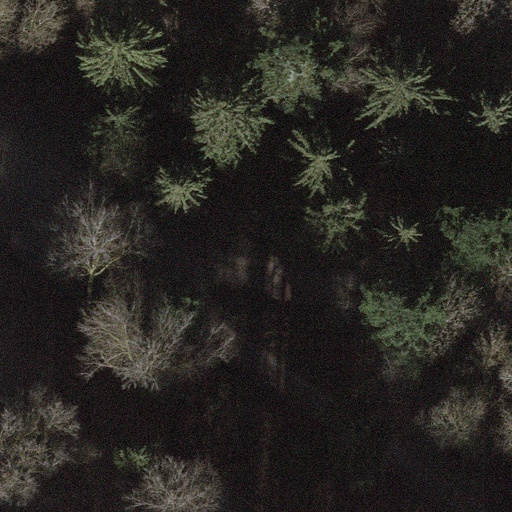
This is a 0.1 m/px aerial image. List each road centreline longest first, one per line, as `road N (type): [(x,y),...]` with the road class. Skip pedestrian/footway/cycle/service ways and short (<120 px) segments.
road 1 (track): [(32,204),(103,236),(160,294),(339,412),(462,511)]
road 2 (track): [(103,236),(511,323)]
